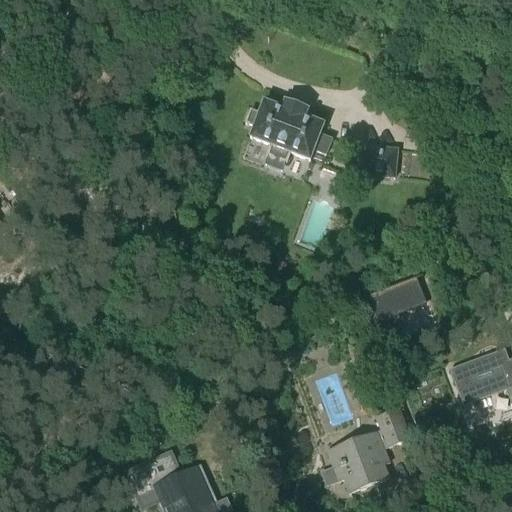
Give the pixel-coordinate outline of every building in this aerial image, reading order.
[(306,113),(305,112),(304,112),(288,106),(286,105),(285,107),(283,113),(265,105),(263,104),(262,106),(263,106),(259,116),(251,113),(249,112),(249,114),(245,124),(244,126),(246,126),(254,129),(250,139),(249,141),(251,142),(251,141),(269,148),(266,156),(265,157),(267,158),(284,164),(284,165),(286,165),(286,164),(286,163),(289,156),(307,163),(309,164),(310,162),(313,153),(324,157),(323,158),(325,158),(326,157),(325,156),(330,144),(331,144),(331,142),(330,142),(329,142),(319,138),(322,129),(323,127),(321,127),(302,120),(305,115),(306,113)] [(364,151),(361,176),(361,178),(363,178),(392,181),(394,181),(394,180),(393,180),(396,154),(397,153),(395,153),(365,150),(366,149),(364,149),(364,151)] [(417,281),(423,279),(422,278),(363,300),(379,342),(394,336),(403,333),(397,318),(394,310),(422,299),(416,282),(417,281)] [(511,362),(509,363),(505,352),(450,373),(464,409),(476,405),(475,402),(503,391),(507,393),(511,405),(511,362)] [(349,498),(388,483),(379,459),(385,456),(384,453),(410,443),(398,413),(376,421),(381,434),(326,455),(338,485),(344,483),(349,498)] [(425,424),(428,423),(426,417),(415,421),(419,433),(427,430),(425,424)] [(199,472),(183,479),(172,454),(124,474),(140,511),(143,511),(160,505),(163,511),(232,511),(227,500),(214,506),(199,472)]
